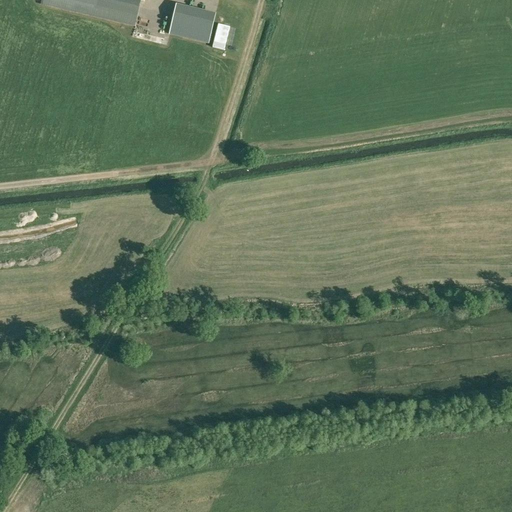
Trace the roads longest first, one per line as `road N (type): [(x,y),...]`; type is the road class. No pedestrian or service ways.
road 1 (track): [(207,173),(261,0)]
road 2 (track): [(123,312),(0,334)]
